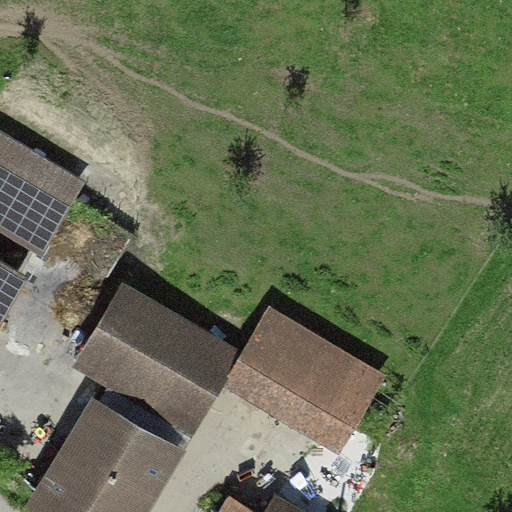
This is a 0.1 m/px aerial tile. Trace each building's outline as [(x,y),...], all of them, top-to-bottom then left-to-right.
[(97,184),(0,123),(0,215),(56,250),(97,184)] [(0,354),(41,290),(0,263),(0,354)] [(254,357),(138,292),(91,374),(208,439),(254,357)] [(360,455),(400,381),(291,322),(251,396),(360,455)] [(51,511),(160,511),(197,455),(107,398),(39,504),(51,511)] [(288,511),(279,506),(275,511),(252,511),(232,500),(224,511),(288,511)]
